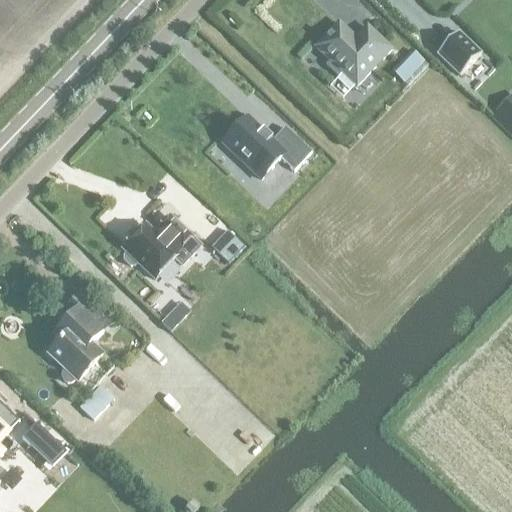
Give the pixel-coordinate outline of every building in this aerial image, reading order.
[(339,25),(316,49),(330,63),(326,67),(338,78),(342,74),(357,88),(391,51),(367,29),(355,41),(339,25)] [(458,34),(437,55),(460,78),(481,56),(458,34)] [(511,96),(495,113),(511,130),(511,96)] [(247,119),(223,145),(261,181),(280,161),(292,173),(310,154),(284,130),(273,142),(247,119)] [(146,227),(123,251),(127,255),(124,258),(124,262),(130,268),(135,268),(138,265),(156,282),(175,261),(182,268),(201,248),(170,219),(159,230),(160,231),(155,236),(146,227)] [(228,233),(211,250),(228,266),(245,249),(228,233)] [(61,344),(48,357),(65,373),(63,376),(62,378),(62,382),(65,385),(68,387),(72,386),(76,383),(79,386),(105,357),(94,347),(114,327),(80,295),(63,313),(71,320),(54,337),(61,344)] [(100,389),(80,410),(93,423),(113,402),(100,389)] [(0,485),(0,486),(0,485),(0,461),(1,460),(3,458),(0,454),(0,444),(19,424),(0,405),(0,485)] [(23,441),(22,442),(53,472),(67,456),(37,427),(23,441)]
